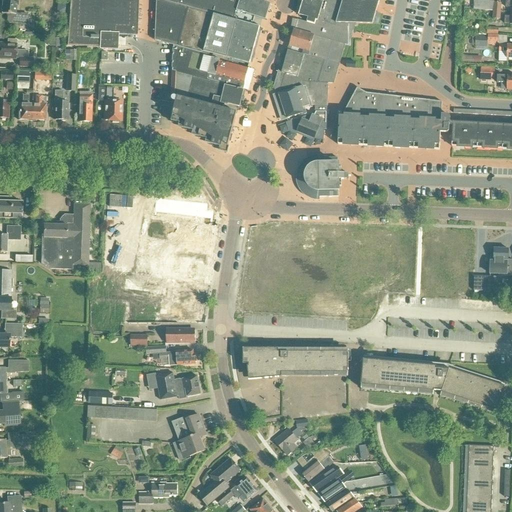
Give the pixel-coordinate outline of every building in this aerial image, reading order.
[(2,0),(1,14),(6,15),(6,16),(7,16),(7,21),(9,24),(13,24),(13,27),(20,27),(20,25),(26,26),(27,15),(21,14),(21,16),(15,15),(16,0),(2,0)] [(70,0),(67,46),(99,47),(104,48),(104,50),(117,51),(117,36),(118,36),(137,37),(138,0),(70,0)] [(156,0),(155,41),(174,46),(227,61),(227,59),(250,65),(260,28),(239,22),(234,21),(189,8),(158,0),(156,0)] [(158,0),(189,8),(191,0),(158,0)] [(191,0),(189,8),(234,21),(239,0),(191,0)] [(239,0),(234,21),(239,22),(242,13),(266,20),(271,3),(259,0),(239,0)] [(308,18),(307,23),(315,25),(316,21),(335,27),(336,24),(356,24),(372,25),(379,1),(376,1),(376,0),(372,0),(303,0),(299,16),(308,18)] [(493,11),(501,12),(501,4),(494,3),(494,2),(474,0),(473,10),(493,12),(493,11)] [(493,11),(493,12),(492,19),(500,20),(501,12),(493,11)] [(290,47),(289,51),(307,56),(339,66),(345,46),(348,47),(348,36),(349,25),(356,25),(356,24),(336,24),(335,27),(316,21),(315,25),(307,23),(297,20),(297,21),(298,21),(295,31),(294,31),(289,47),(290,47)] [(511,45),(507,45),(507,37),(499,37),(499,36),(488,36),(488,46),(498,46),(498,51),(502,51),(502,52),(507,52),(506,59),(511,59),(511,45)] [(475,50),(487,51),(487,37),(475,37),(475,38),(472,37),(471,46),(475,46),(475,50)] [(49,39),(49,47),(62,48),(62,39),(49,39)] [(0,44),(0,58),(14,59),(19,59),(19,68),(32,68),(33,59),(28,59),(28,52),(14,52),(14,40),(6,40),(6,45),(0,44)] [(173,71),(243,90),(249,68),(226,62),(227,61),(174,46),(174,48),(173,71)] [(70,61),(76,61),(76,51),(66,51),(66,57),(70,57),(70,61)] [(307,56),(289,51),(288,51),(282,73),(285,74),(283,81),(328,84),(334,84),(339,66),(307,56)] [(481,57),(462,56),(462,65),(473,66),(473,65),(481,65),(481,57)] [(481,68),(480,81),(494,81),(495,68),(481,68)] [(172,71),(171,95),(237,113),(243,90),(173,71),(172,71)] [(16,84),(28,84),(29,72),(17,72),(16,84)] [(42,73),(42,81),(52,82),(52,74),(42,73)] [(66,92),(75,92),(75,76),(66,76),(66,92)] [(511,90),(511,76),(507,76),(507,77),(497,76),(497,83),(506,84),(506,90),(511,90)] [(279,95),(287,119),(303,114),(304,117),(315,114),(315,107),(327,107),(328,84),(283,81),(279,95)] [(98,89),(97,102),(105,102),(104,121),(112,122),(111,124),(117,124),(117,122),(121,122),(122,103),(112,102),(113,89),(106,89),(98,89)] [(452,123),(451,123),(450,123),(450,119),(450,118),(449,116),(448,116),(444,116),(442,115),(442,103),(367,94),(357,89),(342,117),(339,117),(339,122),(330,138),(338,139),(338,145),(439,150),(440,134),(444,134),(447,134),(448,134),(449,133),(449,132),(449,126),(452,127),(452,123)] [(54,121),(67,121),(68,111),(69,111),(69,105),(68,105),(68,103),(62,103),(63,91),(55,91),(54,121)] [(0,118),(8,119),(8,103),(3,103),(3,94),(0,94),(0,118)] [(31,121),(32,104),(28,104),(28,96),(23,96),(22,104),(18,104),(18,120),(31,121)] [(32,104),(31,121),(45,121),(45,105),(41,105),(41,97),(36,97),(36,105),(32,104)] [(228,148),(237,114),(212,107),(212,106),(178,97),(178,98),(171,122),(186,126),(185,130),(199,134),(198,138),(213,142),(212,146),(220,148),(221,146),(228,148)] [(78,123),(91,123),(91,107),(86,107),(86,101),(80,101),(80,107),(79,107),(78,123)] [(304,117),(288,123),(290,130),(315,140),(323,140),(324,130),(326,130),(327,107),(315,107),(315,114),(304,117)] [(511,126),(452,123),(452,127),(453,127),(452,147),(511,150),(511,126)] [(299,168),(297,173),(296,179),(297,185),(300,191),(304,195),(308,199),(310,199),(314,201),(320,201),(320,198),(339,197),(339,181),(347,180),(347,174),(338,175),(338,159),(318,159),(318,155),(312,156),(307,159),(302,163),(299,168)] [(12,199),(0,198),(0,219),(21,220),(21,215),(22,215),(23,204),(12,203),(12,199)] [(147,282),(145,296),(194,302),(194,301),(196,288),(195,288),(197,274),(206,275),(207,261),(212,218),(212,216),(213,212),(212,212),(206,211),(207,204),(205,204),(156,199),(154,212),(155,213),(147,282)] [(111,218),(120,218),(121,245),(135,245),(135,232),(129,232),(129,204),(111,204),(111,218)] [(42,238),(41,257),(41,264),(50,265),(50,270),(72,271),(72,266),(83,266),(83,274),(99,274),(99,264),(88,264),(90,206),(74,205),(73,216),(64,216),(60,221),(60,223),(55,223),(55,226),(44,226),(43,238),(42,238)] [(23,234),(31,234),(31,223),(23,223),(23,234)] [(0,253),(5,253),(6,241),(20,242),(20,227),(6,227),(6,236),(0,236),(0,253)] [(255,231),(250,306),(271,307),(271,312),(352,317),(353,312),(376,313),(380,239),(255,231)] [(396,243),(396,256),(413,256),(413,243),(396,243)] [(424,244),(423,266),(447,266),(447,245),(424,244)] [(509,250),(494,249),(494,260),(490,260),(490,275),(491,272),(499,273),(499,276),(511,276),(511,260),(508,260),(509,250)] [(10,311),(11,287),(12,287),(13,279),(11,279),(11,271),(0,270),(0,311),(1,312),(0,320),(15,320),(16,311),(10,311)] [(144,285),(145,275),(137,274),(136,283),(144,285)] [(474,277),(474,291),(482,291),(483,277),(481,277),(474,277)] [(172,313),(180,313),(180,318),(196,318),(196,304),(173,303),(172,313)] [(39,306),(39,314),(49,314),(49,306),(39,306)] [(4,336),(0,335),(0,348),(8,349),(9,339),(22,339),(22,325),(4,325),(4,336)] [(184,330),(167,330),(167,344),(184,344),(184,343),(194,343),(194,337),(196,337),(196,332),(194,332),(194,331),(184,331),(184,330)] [(131,336),(131,347),(148,347),(148,336),(131,336)] [(166,346),(146,348),(146,355),(157,354),(159,354),(160,360),(169,359),(170,367),(176,366),(195,365),(195,364),(197,362),(197,358),(195,356),(195,355),(193,355),(193,351),(175,352),(167,353),(166,346)] [(348,365),(348,353),(322,353),(322,349),(250,349),(246,349),(247,365),(249,365),(249,367),(247,367),(248,376),(262,376),(262,380),(282,378),(282,376),(284,376),(348,373),(348,365)] [(361,385),(434,392),(434,391),(441,392),(441,393),(497,411),(505,387),(449,369),(448,370),(436,369),(436,367),(363,360),(361,385)] [(8,369),(0,369),(0,382),(5,382),(4,375),(14,374),(28,373),(28,362),(8,361),(8,369)] [(160,400),(179,397),(179,400),(187,398),(187,397),(201,395),(198,377),(174,381),(173,373),(156,376),(160,400)] [(5,382),(0,382),(0,403),(23,402),(23,401),(23,394),(23,393),(11,393),(11,394),(5,395),(5,382)] [(112,393),(89,392),(88,405),(111,406),(112,393)] [(14,413),(18,414),(18,403),(3,404),(3,412),(0,412),(0,425),(5,425),(5,427),(15,427),(14,413)] [(31,411),(31,403),(22,404),(23,411),(31,411)] [(157,411),(95,407),(88,407),(88,419),(157,423),(157,411)] [(188,416),(172,423),(179,443),(174,445),(176,450),(177,453),(180,461),(205,452),(200,438),(207,436),(199,415),(189,419),(188,416)] [(298,429),(308,427),(306,420),(297,422),(298,429)] [(95,442),(96,426),(87,425),(87,442),(95,442)] [(275,441),(288,456),(297,448),(294,444),(298,441),(289,429),(275,441)] [(5,442),(5,441),(0,441),(0,459),(6,459),(6,456),(10,456),(10,449),(13,449),(13,450),(27,449),(27,443),(25,443),(24,436),(19,436),(19,434),(8,435),(8,442),(5,442)] [(310,451),(316,446),(315,445),(313,442),(310,438),(303,443),(305,445),(299,450),(302,454),(308,449),(310,451)] [(469,446),(466,511),(491,511),(494,447),(469,446)] [(114,449),(111,455),(119,460),(123,454),(114,449)] [(301,474),(309,482),(324,470),(325,471),(334,464),(328,456),(319,464),(316,460),(307,467),(308,468),(301,474)] [(8,458),(9,468),(22,466),(22,459),(9,461),(9,457),(8,458)] [(241,471),(231,459),(210,476),(215,482),(198,496),(207,507),(216,500),(224,493),(229,488),(226,484),(241,471)] [(316,494),(344,475),(338,467),(326,475),(325,473),(309,484),(316,494)] [(355,476),(351,471),(339,480),(318,494),(325,503),(346,489),(343,485),(355,476)] [(379,484),(378,477),(352,480),(353,486),(379,484)] [(224,493),(216,500),(222,507),(234,496),(237,498),(242,494),(247,501),(258,491),(247,478),(230,492),(228,489),(229,488),(224,493)] [(71,492),(78,492),(78,483),(68,483),(68,489),(71,489),(71,492)] [(152,484),(152,493),(148,493),(139,493),(140,505),(153,505),(153,498),(169,498),(169,496),(177,496),(177,485),(166,485),(166,484),(152,484)] [(397,487),(389,488),(390,497),(398,496),(397,487)] [(331,511),(334,511),(355,498),(348,490),(326,504),(331,511)] [(21,511),(20,497),(6,498),(7,504),(0,504),(0,511),(21,511)] [(356,499),(336,511),(357,511),(363,508),(356,499)] [(385,500),(385,503),(381,504),(381,508),(398,506),(397,499),(385,500)] [(251,510),(252,511),(266,511),(271,508),(263,500),(251,510)] [(123,503),(123,505),(121,505),(121,511),(123,511),(135,511),(136,511),(136,503),(123,503)]
